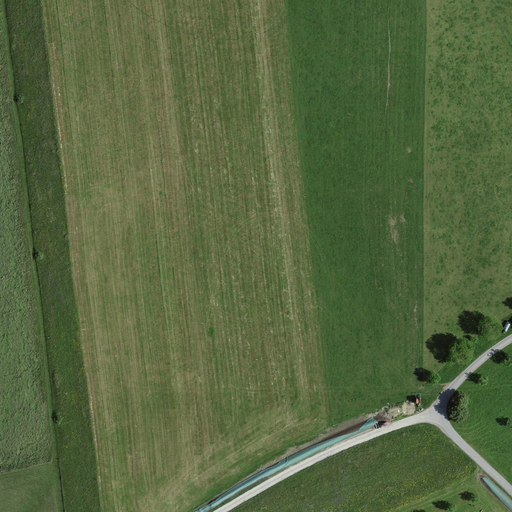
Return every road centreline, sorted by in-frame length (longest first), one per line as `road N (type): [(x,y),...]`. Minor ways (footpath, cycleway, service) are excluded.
road 1 (track): [(273,0),(302,328),(325,454)]
road 2 (track): [(220,511),(341,446),(432,416)]
